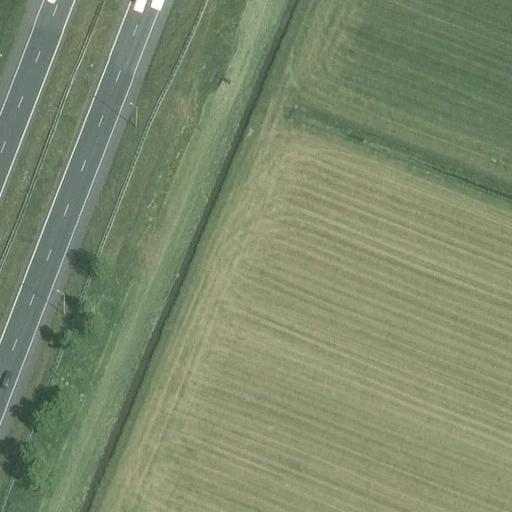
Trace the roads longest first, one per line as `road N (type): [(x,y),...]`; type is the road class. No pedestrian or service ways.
road 1 (motorway): [(0,374),(147,0)]
road 2 (motorway): [(59,0),(0,159)]
